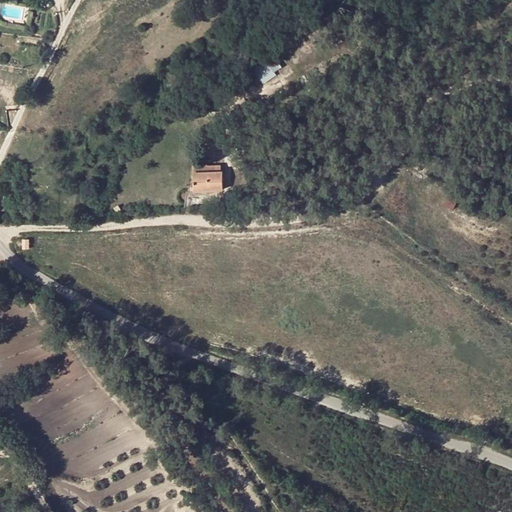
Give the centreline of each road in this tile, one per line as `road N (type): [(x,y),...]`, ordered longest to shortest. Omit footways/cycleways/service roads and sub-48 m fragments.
road 1 (tertiary): [(511,457),(152,330),(27,265),(0,238)]
road 2 (unknown): [(0,163),(80,20)]
